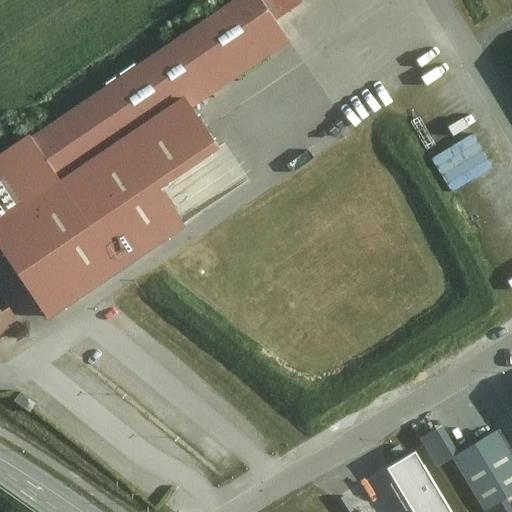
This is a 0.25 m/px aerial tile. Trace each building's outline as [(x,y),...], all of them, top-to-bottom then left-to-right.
[(0,252),(5,250),(49,317),(250,185),(196,103),(289,42),(277,24),(304,6),(299,0),(240,0),(37,134),(34,136),(0,157),(0,252)] [(491,162),(464,177),(469,187),(497,171),(491,162)] [(490,204),(511,187),(507,181),(485,197),(490,204)] [(511,194),(494,212),(502,222),(498,226),(505,233),(491,246),(500,256),(511,244),(511,194)] [(1,290),(0,290),(0,338),(22,328),(1,290)] [(511,457),(498,433),(454,457),(485,510),(511,493),(511,457)] [(456,511),(419,449),(387,468),(413,511),(456,511)]
